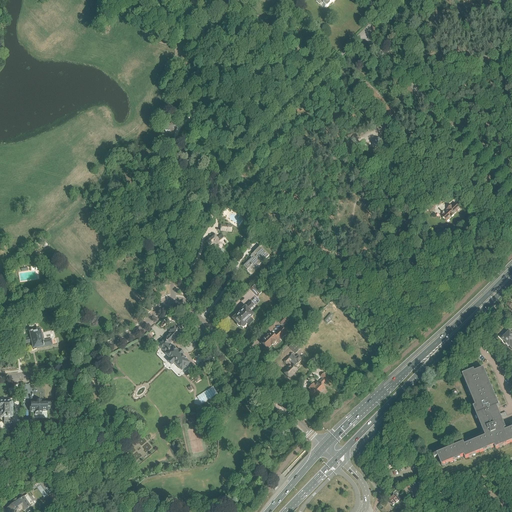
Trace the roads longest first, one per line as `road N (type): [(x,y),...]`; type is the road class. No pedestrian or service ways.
road 1 (residential): [(171,303),(193,225),(215,184),(383,12)]
road 2 (primary): [(511,270),(324,448)]
road 3 (primary): [(336,457),(511,280)]
road 4 (residential): [(311,434),(188,307),(171,303)]
road 5 (residential): [(0,377),(88,356),(171,303)]
